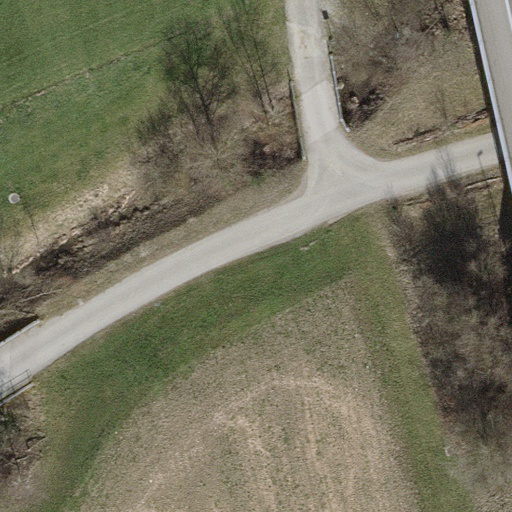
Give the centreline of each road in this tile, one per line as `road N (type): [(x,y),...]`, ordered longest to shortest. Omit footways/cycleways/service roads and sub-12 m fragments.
road 1 (track): [(0,373),(226,246),(337,197),(511,144)]
road 2 (track): [(306,0),(337,197)]
